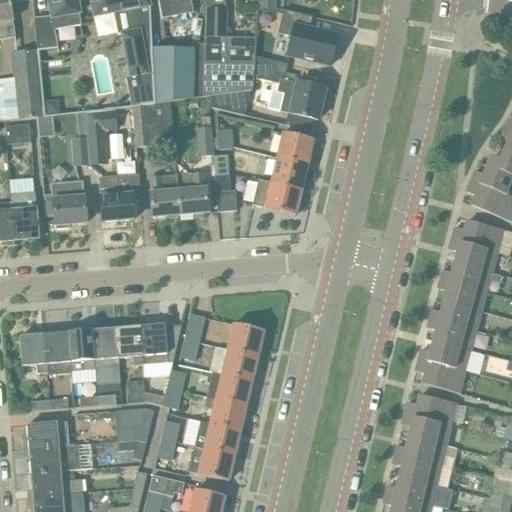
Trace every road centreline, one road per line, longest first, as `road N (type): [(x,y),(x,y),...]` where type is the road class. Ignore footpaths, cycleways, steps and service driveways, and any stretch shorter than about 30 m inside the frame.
road 1 (residential): [(0,290),(339,263)]
road 2 (tertiary): [(387,272),(444,0)]
road 3 (tertiary): [(397,0),(339,263)]
road 4 (tertiary): [(339,263),(283,511)]
road 5 (tertiary): [(333,511),(387,272)]
